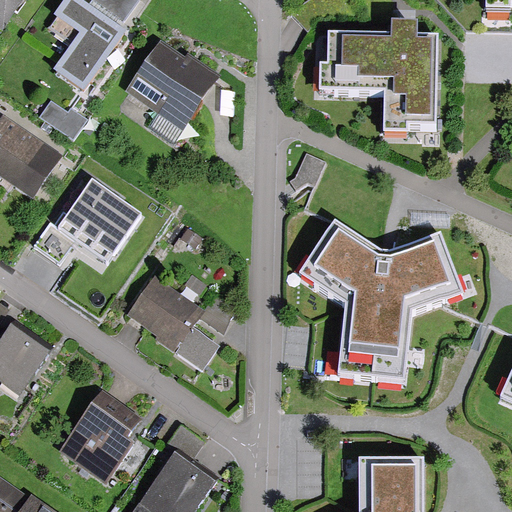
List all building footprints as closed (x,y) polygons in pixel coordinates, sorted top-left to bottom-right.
[(0,0),(0,16),(8,22),(24,0),(0,0)] [(64,66),(90,85),(130,29),(122,23),(92,2),(89,0),(70,0),(53,24),(80,43),(64,66)] [(122,23),(138,0),(93,0),(92,2),(122,23)] [(408,130),(434,131),(435,43),(415,42),(415,32),(388,32),(388,43),(325,42),(324,71),(315,71),(314,101),(382,102),(382,138),(408,138),(408,130)] [(134,91),(189,127),(223,74),(168,39),(134,91)] [(56,96),(43,116),(77,139),(91,119),(56,96)] [(0,168),(38,195),(66,153),(8,113),(3,120),(0,118),(0,168)] [(299,179),(316,188),(329,161),(311,153),(299,179)] [(108,254),(132,218),(89,190),(61,232),(80,245),(84,238),(108,254)] [(382,256),(336,226),(302,279),(347,308),(341,378),(406,384),(412,314),(463,296),(441,237),(391,256),(382,256)] [(180,348),(208,308),(161,276),(133,315),(180,348)] [(0,374),(25,393),(54,351),(17,325),(0,348),(0,374)] [(511,378),(500,404),(511,407),(511,378)] [(113,483),(140,442),(134,437),(138,430),(98,404),(66,453),(113,483)] [(200,511),(219,485),(192,466),(206,446),(181,429),(166,450),(175,456),(135,511),(200,511)] [(424,511),(425,464),(361,464),(361,511),(424,511)] [(0,511),(45,511),(0,481),(0,511)]
